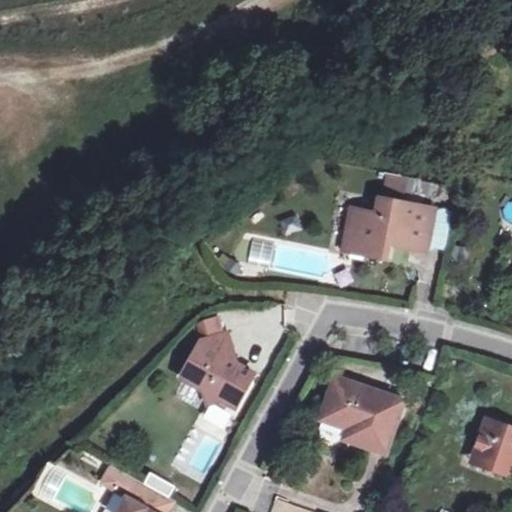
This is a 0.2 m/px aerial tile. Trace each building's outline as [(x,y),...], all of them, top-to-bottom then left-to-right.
[(385,199),(401,202),(403,190),(388,187),(385,199)] [(377,213),(353,209),(347,240),(368,244),(366,254),(386,258),(389,240),(396,241),(395,245),(425,251),(434,208),(401,202),(385,199),(380,198),(377,213)] [(368,244),(347,240),(345,250),(366,254),(368,244)] [(196,360),(186,378),(207,389),(210,402),(224,399),(239,407),(250,388),(259,371),(243,363),(240,368),(234,365),(237,359),(238,357),(231,332),(204,339),(194,358),(196,360)] [(240,368),(243,363),(237,359),(234,365),(240,368)] [(408,400),(338,376),(323,420),(349,429),(351,426),(358,429),(354,442),(390,454),(408,400)] [(226,416),(205,405),(196,424),(216,434),(226,416)] [(511,425),(488,417),(475,454),(511,467),(511,425)] [(351,426),(349,429),(346,439),(354,442),(358,429),(351,426)] [(511,467),(475,454),(473,461),(511,474),(511,467)] [(136,488),(141,491),(145,483),(117,468),(108,483),(126,493),(128,489),(133,492),(136,488)] [(171,511),(178,501),(145,483),(141,491),(135,500),(130,498),(122,511),(171,511)]
